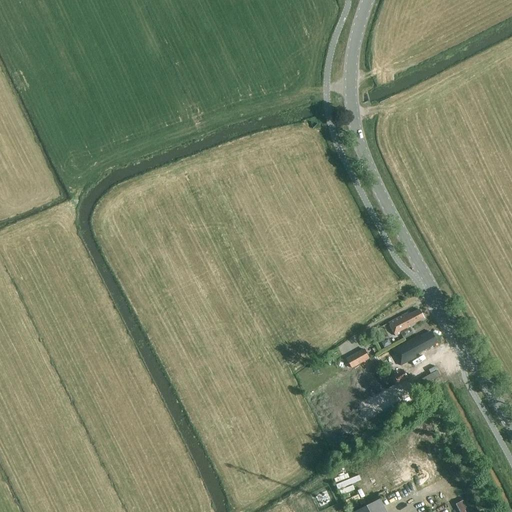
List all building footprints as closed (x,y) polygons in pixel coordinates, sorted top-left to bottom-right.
[(403,339),(406,337),(413,334),(409,326),(423,318),(418,310),(409,315),(407,313),(387,324),(394,337),(400,334),(403,339)] [(419,336),(392,351),(400,366),(416,358),(415,356),(437,343),(431,332),(420,338),(419,336)] [(346,359),(351,369),(369,359),(364,349),(346,359)] [(395,385),(407,378),(403,370),(390,377),(395,385)] [(387,473),(382,475),(388,489),(398,484),(388,461),(383,464),(387,473)] [(379,496),(384,494),(378,481),(373,483),(379,496)] [(385,511),(379,500),(356,511),(385,511)]
